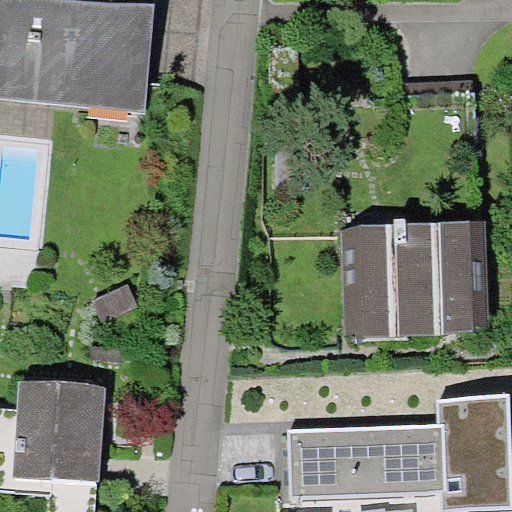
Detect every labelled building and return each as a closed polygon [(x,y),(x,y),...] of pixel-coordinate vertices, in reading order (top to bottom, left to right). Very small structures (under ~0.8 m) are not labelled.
[(155,0),(0,0),(0,98),(146,111),(155,0)] [(489,332),(485,221),(341,226),(345,337),(489,332)] [(139,306),(128,283),(93,300),(104,323),(139,306)] [(124,349),(89,345),(87,360),(123,364),(124,349)] [(106,386),(19,380),(13,477),(100,482),(103,439),(106,386)] [(438,423),(288,428),(290,498),(440,492),(441,511),(464,511),(511,510),(511,448),(510,395),(437,397),(438,423)]
